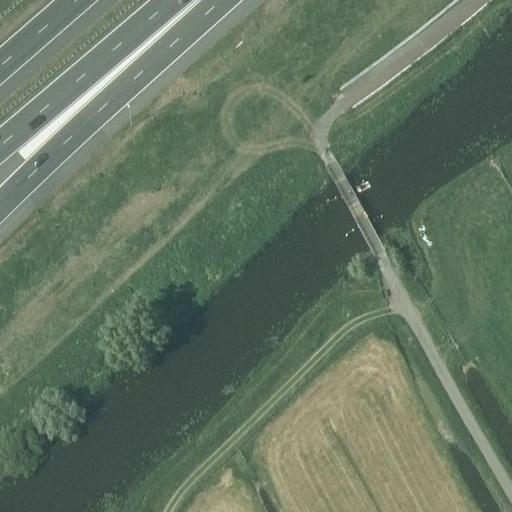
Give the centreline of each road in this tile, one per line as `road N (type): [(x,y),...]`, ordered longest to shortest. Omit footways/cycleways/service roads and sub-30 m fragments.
road 1 (motorway): [(0,205),(192,0)]
road 2 (motorway): [(0,146),(172,0)]
